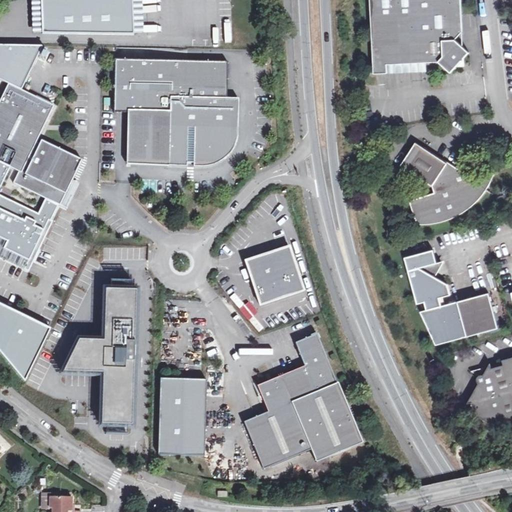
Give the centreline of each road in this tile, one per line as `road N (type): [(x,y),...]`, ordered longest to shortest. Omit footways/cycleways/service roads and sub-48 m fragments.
road 1 (secondary): [(359,301),(333,167),(323,0)]
road 2 (secondary): [(473,511),(404,403),(359,301)]
road 3 (unclassified): [(352,511),(511,478)]
road 4 (unclassified): [(0,395),(124,481)]
road 5 (secondary): [(302,0),(314,140)]
road 6 (unclassified): [(314,140),(259,179),(321,189)]
road 7 (residential): [(495,0),(500,90),(511,124)]
